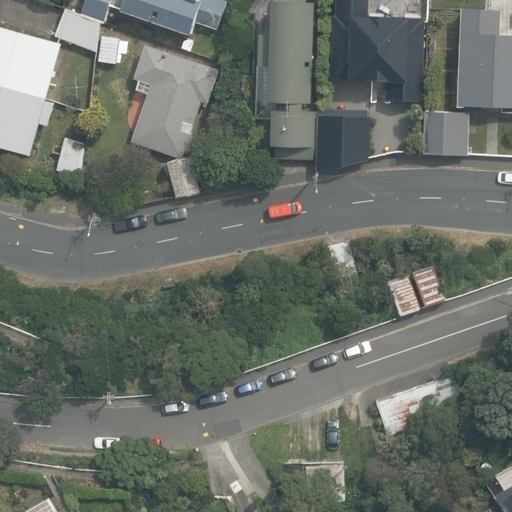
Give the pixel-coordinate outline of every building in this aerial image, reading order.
[(102,17),(108,2),(187,30),(191,19),(224,30),(234,1),(231,0),(83,0),(80,10),(102,17)] [(308,1),(308,0),(278,0),(278,2),(273,2),(272,34),(259,34),(257,117),(274,117),(273,143),(277,144),(277,157),(317,158),(318,110),(313,109),(316,1),(308,1)] [(390,98),(425,100),(428,18),(371,16),(371,0),(339,0),(339,15),(337,15),(335,77),(371,78),(371,85),(390,86),(390,98)] [(458,100),(511,102),(511,30),(499,30),(500,6),(461,5),(458,100)] [(59,34),(100,51),(103,21),(68,8),(59,34)] [(0,145),(33,155),(42,123),(51,125),(57,102),(48,100),(64,43),(0,24),(0,145)] [(101,60),(122,63),(125,38),(104,36),(101,60)] [(135,140),(184,157),(204,99),(210,102),(221,69),(149,45),(138,76),(143,78),(139,89),(152,93),(135,140)] [(321,110),(319,163),(341,159),(341,162),(352,160),(352,156),(371,152),(372,111),(359,110),(359,103),(339,102),(339,109),(321,110)] [(424,149),(466,151),(468,109),(426,107),(424,149)] [(60,168),(83,175),(88,143),(68,137),(60,168)] [(171,160),(179,195),(202,190),(195,155),(171,160)] [(331,243),(339,282),(359,278),(351,239),(331,243)] [(416,271),(428,305),(447,298),(436,265),(416,271)] [(391,280),(403,314),(423,307),(411,273),(391,280)] [(379,399),(392,437),(468,412),(455,374),(379,399)] [(349,462),(288,463),(289,499),(350,498),(349,462)] [(511,483),(500,490),(511,511),(511,483)]
